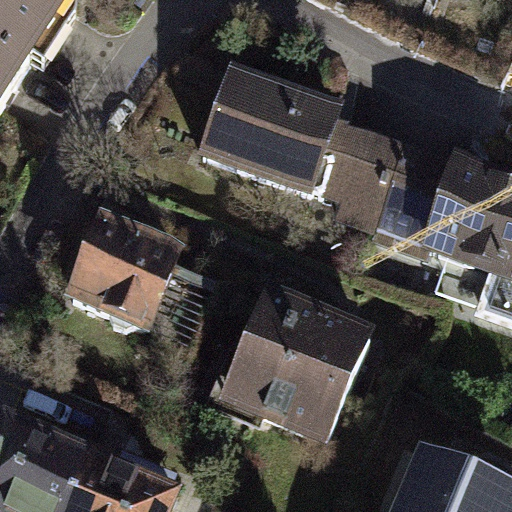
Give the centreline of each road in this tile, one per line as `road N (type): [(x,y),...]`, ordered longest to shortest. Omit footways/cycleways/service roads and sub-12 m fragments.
road 1 (residential): [(0,288),(55,188),(185,0)]
road 2 (residential): [(270,0),(453,95),(511,116)]
